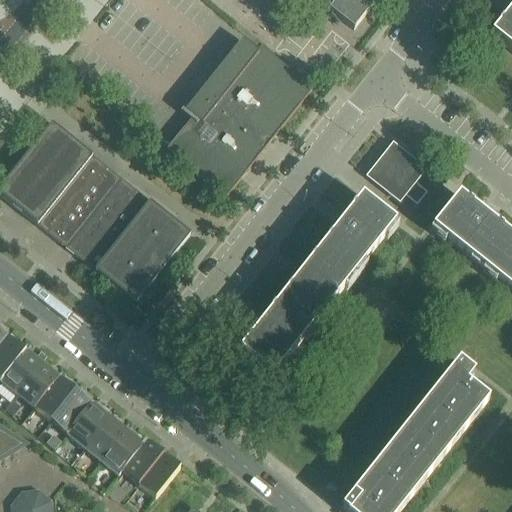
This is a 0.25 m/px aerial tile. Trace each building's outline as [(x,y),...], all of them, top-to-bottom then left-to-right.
[(339,0),(329,13),(353,33),(379,0),(339,0)] [(511,11),(509,16),(491,38),(511,55),(511,11)] [(261,51),(260,51),(257,55),(242,44),(185,114),(193,120),(166,153),(226,201),(312,92),(261,51)] [(0,192),(0,198),(66,251),(121,182),(52,127),(0,192)] [(427,195),(416,186),(411,182),(418,173),(401,160),(403,159),(395,154),(372,179),(389,194),(388,196),(411,215),(427,195)] [(121,182),(66,251),(135,307),(190,238),(121,182)] [(459,199),(432,232),(484,273),(510,240),(459,199)] [(362,200),(321,251),(354,278),(395,226),(362,200)] [(511,241),(510,240),(484,273),(511,295),(511,241)] [(321,251),(281,302),(314,329),(354,278),(321,251)] [(273,381),(314,329),(281,302),(239,354),(273,381)] [(0,383),(24,353),(7,340),(0,349),(0,383)] [(0,386),(16,399),(41,367),(24,353),(0,383),(0,386)] [(466,386),(474,376),(459,365),(451,375),(455,378),(358,501),(353,497),(342,511),(341,511),(401,511),(488,403),(466,386)] [(33,412),(58,380),(41,367),(16,399),(33,412)] [(50,426),(75,394),(58,380),(33,412),(50,426)] [(67,439),(92,407),(75,394),(50,426),(67,439)] [(84,453),(109,421),(92,407),(67,439),(84,453)] [(101,466),(126,434),(109,421),(84,453),(101,466)] [(22,447),(0,434),(0,460),(19,448),(20,449),(22,447)] [(117,480),(146,444),(145,443),(142,447),(126,434),(101,466),(117,480)] [(138,490),(163,458),(146,444),(117,480),(118,480),(121,477),(138,490)] [(155,503),(180,472),(163,458),(138,490),(155,503)] [(90,480),(86,485),(91,489),(95,484),(90,480)] [(50,511),(50,505),(38,496),(22,498),(13,510),(13,511),(50,511)]
